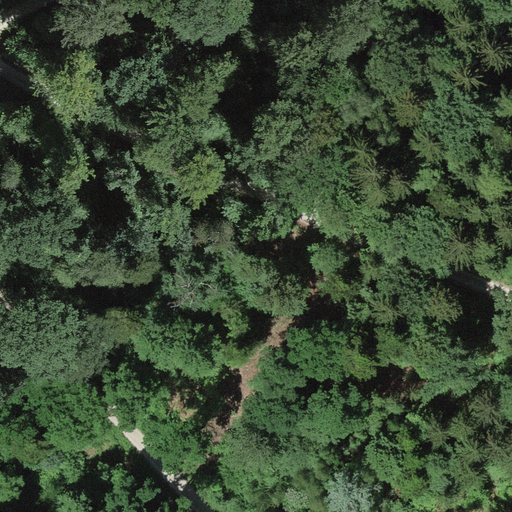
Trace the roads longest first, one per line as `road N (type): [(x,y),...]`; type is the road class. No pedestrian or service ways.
road 1 (track): [(511,298),(145,142),(0,68)]
road 2 (track): [(0,293),(211,511)]
